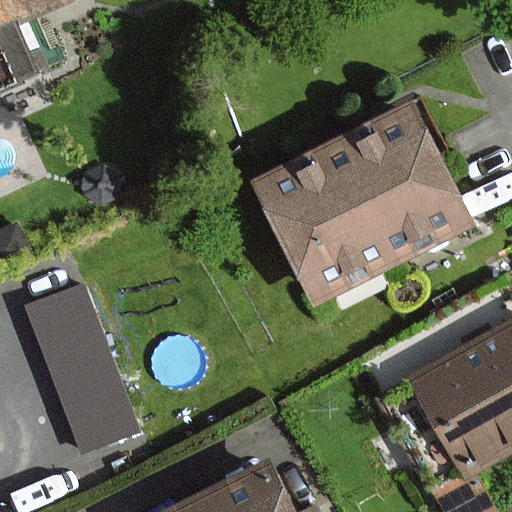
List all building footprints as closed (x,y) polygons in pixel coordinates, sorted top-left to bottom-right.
[(0,0),(0,26),(61,2),(60,0),(0,0)] [(415,109),(259,186),(317,301),(472,224),(415,109)] [(29,309),(84,448),(137,428),(82,288),(29,309)] [(472,475),(511,453),(511,328),(416,378),(472,475)] [(296,511),(270,462),(176,511),(296,511)]
